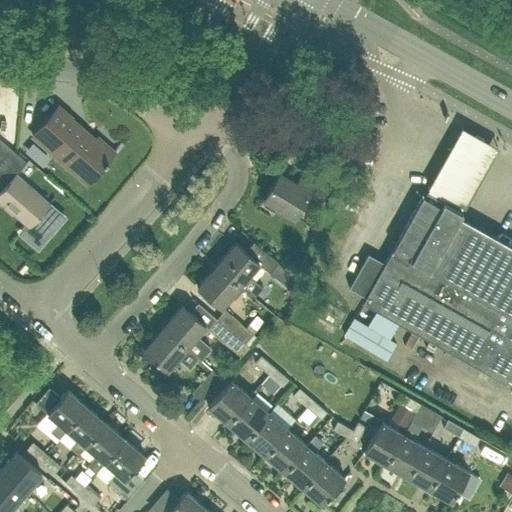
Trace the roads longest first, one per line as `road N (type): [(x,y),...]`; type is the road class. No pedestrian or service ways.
road 1 (residential): [(86,358),(229,196),(235,173),(227,151),(198,125)]
road 2 (unclassified): [(27,310),(183,137)]
road 3 (tertiary): [(511,106),(321,0)]
road 4 (unclassified): [(0,67),(88,78),(123,92),(183,137)]
road 5 (unclassified): [(198,125),(231,104),(289,0)]
road 6 (unclassified): [(262,0),(198,125)]
road 7 (residential): [(189,443),(86,358)]
